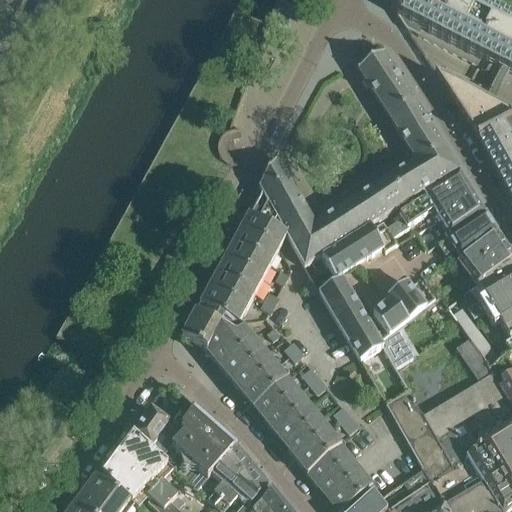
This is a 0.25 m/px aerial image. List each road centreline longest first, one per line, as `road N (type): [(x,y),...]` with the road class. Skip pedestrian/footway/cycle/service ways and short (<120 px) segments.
road 1 (residential): [(335,8),(157,357)]
road 2 (residential): [(511,234),(390,34),(335,8)]
road 3 (residential): [(310,511),(239,428),(157,357)]
road 4 (residential): [(157,357),(41,511)]
